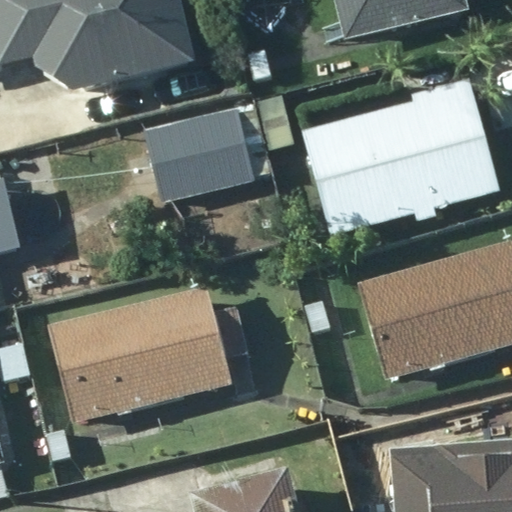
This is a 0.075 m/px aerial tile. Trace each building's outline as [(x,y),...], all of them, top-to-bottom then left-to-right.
[(158,0),(0,0),(0,86),(17,83),(59,108),(60,109),(61,108),(63,109),(63,108),(177,82),(158,0)] [(459,22),(453,0),(321,0),(335,52),(459,22)] [(404,116),(293,146),(321,249),(407,225),(408,231),(427,227),(425,220),(489,202),(459,95),(403,110),(404,116)] [(225,121),(142,144),(158,210),(242,188),(225,121)] [(0,263),(10,261),(0,224),(0,263)] [(511,274),(506,254),(349,300),(377,395),(511,355),(511,274)] [(196,303),(40,341),(63,431),(218,392),(215,381),(196,303)] [(322,336),(315,312),(299,317),(307,341),(322,336)] [(0,389),(22,385),(15,351),(0,354),(0,389)] [(511,511),(511,447),(504,448),(505,455),(380,466),(384,511),(511,511)] [(277,511),(272,489),(191,511),(277,511)]
